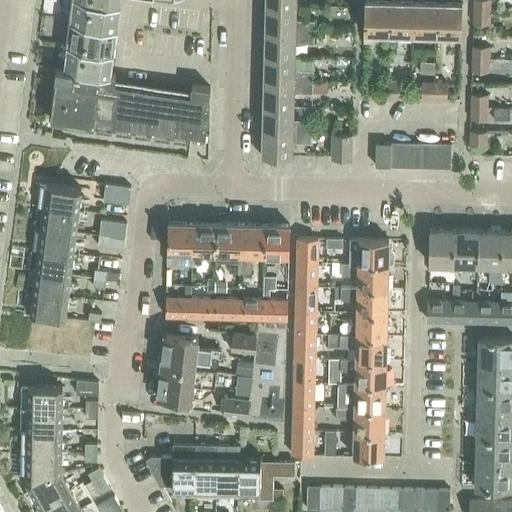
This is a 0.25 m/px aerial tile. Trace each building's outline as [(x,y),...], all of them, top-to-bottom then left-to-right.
[(98,0),(72,0),(70,20),(116,26),(120,3),(98,0)] [(377,0),(363,0),(363,33),(388,33),(389,0),(377,0)] [(389,0),(388,33),(388,42),(397,42),(397,33),(412,34),(412,1),(389,0)] [(473,0),(473,10),(489,10),(489,0),(473,0)] [(436,1),(412,1),(412,34),(436,34),(436,1)] [(461,2),(436,1),(436,34),(460,35),(461,2)] [(264,5),(263,30),(313,31),(313,18),(296,17),(296,5),(264,5)] [(489,10),(473,10),(473,22),(489,23),(489,10)] [(70,20),(66,44),(113,50),(116,26),(70,20)] [(263,30),(263,55),(295,55),(296,42),(313,43),(313,31),(263,30)] [(56,68),(110,75),(113,50),(66,44),(63,69),(56,68)] [(472,45),(471,58),(488,58),(488,46),(472,45)] [(263,55),(262,80),(312,81),(313,69),(295,69),(295,55),(263,55)] [(488,58),(471,58),(471,70),(487,71),(488,58)] [(420,61),(420,73),(434,73),(434,62),(420,61)] [(110,75),(56,68),(55,78),(59,79),(55,115),(204,135),(205,135),(212,88),(193,85),(191,96),(115,86),(116,76),(110,75)] [(262,80),(261,105),(294,105),(294,92),(312,93),(312,81),(262,80)] [(373,97),(385,97),(386,80),(374,80),(373,97)] [(386,80),(385,97),(398,97),(398,80),(386,80)] [(312,81),(312,93),(326,93),(327,81),(312,81)] [(421,98),(433,99),(434,81),(422,81),(421,98)] [(434,81),(433,99),(446,99),(446,82),(434,81)] [(470,93),(470,105),(487,106),(487,94),(470,93)] [(261,105),(261,130),(311,131),(311,119),(294,119),(294,105),(261,105)] [(310,105),(297,105),(297,115),(310,115),(310,105)] [(487,106),(470,105),(470,118),(486,119),(487,106)] [(493,107),(493,119),(509,120),(509,107),(493,107)] [(311,131),(261,130),(260,155),(293,156),(293,141),(310,141),(311,131)] [(486,131),(469,130),(469,143),(486,143),(486,131)] [(331,132),(331,156),(351,157),(352,133),(331,132)] [(391,166),(402,166),(402,140),(392,140),(391,166)] [(402,166),(413,166),(413,141),(402,140),(402,166)] [(413,166),(425,166),(426,141),(413,141),(413,166)] [(425,166),(436,167),(437,141),(426,141),(425,166)] [(437,141),(436,167),(449,167),(450,142),(437,141)] [(390,166),(391,143),(376,142),(375,165),(390,166)] [(45,182),(42,204),(77,209),(80,186),(45,182)] [(104,191),(102,200),(114,201),(128,203),(130,186),(105,182),(104,191)] [(42,204),(40,226),(74,230),(77,209),(42,204)] [(98,233),(124,237),(126,220),(100,217),(98,233)] [(191,263),(191,261),(192,223),(167,222),(166,263),(191,263)] [(191,261),(215,261),(216,223),(192,223),(191,261)] [(229,271),(239,271),(240,224),(216,223),(215,261),(229,261),(229,271)] [(240,224),(239,271),(249,271),(250,254),(264,254),(264,224),(240,224)] [(289,225),(264,224),(264,254),(289,255),(289,225)] [(40,226),(37,247),(71,252),(74,230),(40,226)] [(429,263),(454,264),(455,226),(430,226),(429,263)] [(454,264),(478,264),(479,227),(455,226),(454,264)] [(501,281),(502,265),(502,227),(479,227),(478,264),(488,265),(488,281),(501,281)] [(511,227),(502,227),(502,265),(511,265),(511,227)] [(123,248),(124,237),(98,233),(97,245),(123,248)] [(298,236),(297,256),(318,257),(319,237),(298,236)] [(340,237),(327,237),(327,246),(340,246),(340,237)] [(358,262),(389,263),(389,238),(349,237),(349,262),(358,262)] [(37,247),(34,269),(69,273),(71,252),(37,247)] [(298,262),(297,285),(317,285),(318,263),(318,257),(297,256),(298,262)] [(349,273),(349,286),(357,286),(388,287),(389,263),(358,262),(349,262),(337,261),(337,272),(349,273)] [(94,268),(93,277),(105,278),(106,270),(94,268)] [(34,269),(31,291),(66,295),(69,273),(34,269)] [(263,288),(263,298),(265,298),(268,298),(268,288),(275,288),(275,276),(263,275),(263,288)] [(105,278),(93,277),(91,286),(103,288),(105,278)] [(207,279),(207,292),(215,293),(215,292),(215,282),(215,279),(207,279)] [(215,282),(215,292),(224,292),(225,282),(215,282)] [(297,285),(296,305),(316,306),(317,285),(297,285)] [(336,299),(357,299),(357,310),(387,311),(388,287),(357,286),(349,286),(337,286),(336,299)] [(66,295),(31,291),(29,313),(63,317),(66,295)] [(164,316),(188,317),(188,295),(165,295),(164,316)] [(210,317),(216,317),(216,296),(188,295),(188,317),(210,317)] [(216,317),(238,317),(238,296),(216,296),(216,317)] [(243,317),(265,318),(265,298),(263,298),(244,297),(238,296),(238,317),(243,317)] [(265,318),(287,318),(287,298),(268,298),(265,298),(265,318)] [(427,318),(453,318),(453,299),(428,298),(427,318)] [(472,319),(479,319),(479,299),(453,299),(453,318),(472,319)] [(479,319),(500,320),(501,300),(479,299),(479,319)] [(511,320),(511,300),(501,300),(500,320),(511,320)] [(296,311),(295,333),(316,333),(316,312),(316,306),(296,305),(296,311)] [(357,310),(356,334),(387,335),(387,311),(357,310)] [(101,312),(97,312),(88,311),(87,319),(100,321),(101,312)] [(219,349),(197,346),(198,337),(163,333),(159,364),(194,368),(195,361),(217,363),(218,356),(219,356),(219,349)] [(230,348),(254,351),(256,336),(232,333),(230,348)] [(295,333),(295,353),(315,354),(316,333),(295,333)] [(356,346),(355,358),(386,359),(387,335),(356,334),(328,334),(328,346),(356,346)] [(511,335),(477,335),(476,361),(511,361),(511,335)] [(295,359),(294,381),(314,381),(315,360),(315,354),(295,353),(295,359)] [(355,370),(355,382),(386,383),(386,359),(355,358),(328,358),(328,382),(338,382),(339,382),(340,370),(355,370)] [(237,361),(235,373),(251,375),(253,363),(237,361)] [(511,361),(476,361),(475,385),(511,386),(511,361)] [(216,371),(194,368),(159,364),(156,395),(190,399),(192,385),(214,387),(216,371)] [(237,375),(235,392),(249,393),(251,376),(237,375)] [(76,393),(98,393),(98,379),(76,378),(76,393)] [(294,381),(293,402),(314,402),(314,381),(294,381)] [(338,382),(337,406),(385,407),(386,383),(355,382),(339,382),(338,382)] [(475,410),(511,411),(511,386),(475,385),(475,410)] [(26,386),(26,407),(61,407),(61,386),(26,386)] [(223,412),(246,415),(248,399),(225,397),(223,412)] [(293,402),(292,429),(313,429),(314,408),(314,402),(293,402)] [(354,418),(354,430),(384,431),(385,407),(337,406),(336,406),(335,418),(354,418)] [(26,407),(26,429),(61,429),(61,407),(26,407)] [(97,408),(84,408),(84,417),(97,417),(97,408)] [(475,410),(474,435),(511,436),(511,411),(475,410)] [(26,429),(25,451),(60,451),(61,429),(26,429)] [(313,429),(292,429),(292,453),(312,453),(313,429)] [(384,431),(354,430),(353,455),(384,456),(384,431)] [(474,435),(474,460),(511,461),(511,436),(474,435)] [(324,438),(324,454),(332,454),(333,439),(324,438)] [(171,491),(194,491),(194,442),(171,442),(171,491)] [(194,491),(216,491),(216,442),(194,442),(194,491)] [(216,491),(237,491),(237,456),(237,442),(216,442),(216,491)] [(84,443),(84,451),(96,451),(96,443),(84,443)] [(25,451),(25,482),(60,473),(60,451),(25,451)] [(96,451),(84,451),(83,460),(96,460),(96,451)] [(237,456),(237,491),(256,491),(256,497),(272,497),(272,473),(294,473),(294,459),(259,459),(259,456),(237,456)] [(511,460),(511,461),(474,460),(473,485),(510,486),(510,471),(511,470),(511,460)] [(87,473),(91,481),(103,475),(99,467),(87,473)] [(25,482),(40,508),(71,491),(60,473),(25,482)] [(103,475),(91,481),(85,485),(93,497),(109,487),(103,475)] [(307,508),(318,509),(319,484),(307,483),(307,508)] [(318,509),(331,509),(332,484),(319,484),(318,509)] [(331,509),(343,509),(344,484),(332,484),(331,509)] [(343,509),(355,510),(356,484),(344,484),(343,509)] [(355,510),(367,510),(368,485),(356,484),(355,510)] [(367,510),(378,510),(379,485),(368,485),(367,510)] [(378,510),(390,511),(391,485),(379,485),(378,510)] [(390,511),(401,511),(402,485),(391,485),(390,511)] [(401,511),(413,511),(414,486),(402,485),(401,511)] [(413,511),(425,511),(425,486),(414,486),(413,511)] [(425,511),(436,511),(437,486),(425,486),(425,511)] [(437,486),(436,511),(445,511),(448,511),(449,487),(437,486)] [(40,508),(41,511),(77,511),(81,510),(71,491),(40,508)] [(468,511),(493,511),(494,499),(469,499),(468,511)] [(493,511),(511,511),(511,499),(494,499),(493,511)] [(106,509),(108,511),(121,511),(123,511),(118,502),(106,509)]
